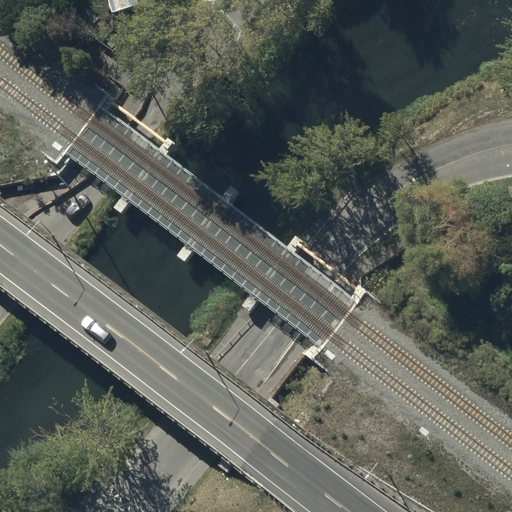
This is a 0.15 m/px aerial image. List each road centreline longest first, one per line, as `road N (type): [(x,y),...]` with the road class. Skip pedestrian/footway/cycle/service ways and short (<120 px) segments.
road 1 (residential): [(511,146),(440,167),(380,204),(119,511)]
road 2 (trunk): [(349,511),(0,245)]
road 3 (residential): [(0,286),(225,19),(251,0)]
